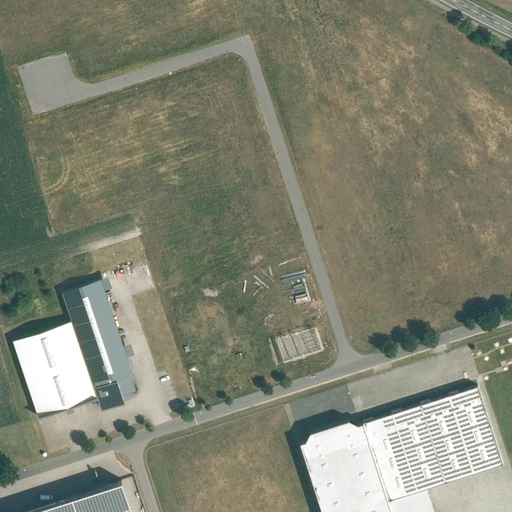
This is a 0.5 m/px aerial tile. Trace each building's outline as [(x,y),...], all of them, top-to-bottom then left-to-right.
[(101,278),(63,290),(73,317),(99,394),(103,405),(133,395),(132,391),(136,389),(131,373),(133,372),(101,278)] [(99,394),(73,317),(13,338),(39,414),(99,394)] [(499,460),(474,383),(428,398),(453,475),(499,460)] [(453,475),(428,398),(364,418),(389,495),(420,486),(453,475)] [(389,495),(364,418),(358,421),(349,413),(304,427),(299,437),(293,439),(316,511),(428,511),(420,486),(389,495)] [(128,511),(118,478),(6,511),(128,511)]
